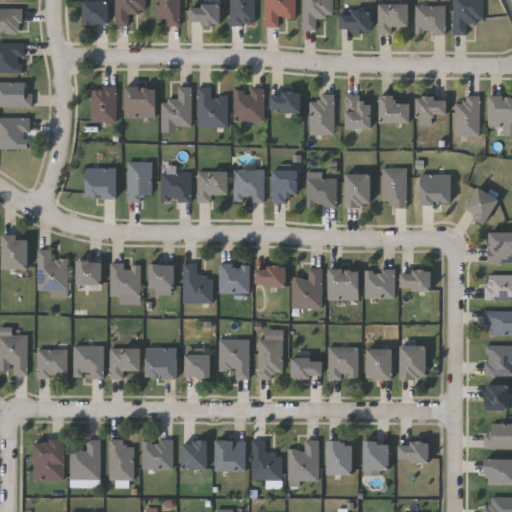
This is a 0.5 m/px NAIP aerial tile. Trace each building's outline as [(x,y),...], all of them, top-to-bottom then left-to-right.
[(109,0),(109,24),(83,24),(83,0),(109,0)] [(114,0),(144,0),(144,12),(128,12),(128,24),(114,24),(114,0)] [(155,19),(155,0),(179,0),(179,24),(164,24),(164,19),(155,19)] [(230,24),(230,0),(255,0),(255,24),(230,24)] [(295,0),(295,16),(278,16),(278,26),(264,26),(264,0),(295,0)] [(315,29),(302,29),(302,0),(332,0),(332,17),(315,17),(315,29)] [(452,0),(482,0),(482,21),(466,21),(466,34),(452,34),(452,0)] [(392,33),(377,33),(377,3),(409,3),(409,26),(392,26),(392,33)] [(221,23),(190,23),(190,4),(221,4),(221,23)] [(445,5),(445,33),(415,33),(415,5),(445,5)] [(0,33),(0,8),(20,8),(20,33),(0,33)] [(371,31),(340,31),(340,11),(371,11),(371,31)] [(22,73),(0,73),(0,42),(22,42),(22,73)] [(0,81),(30,81),(30,106),(0,106),(0,81)] [(191,126),(161,126),(161,99),(178,99),(178,86),(191,86),(191,126)] [(116,122),(91,122),(91,87),(116,87),(116,122)] [(156,117),(125,117),(125,87),(156,87),(156,117)] [(198,127),(198,87),(211,87),(211,96),(228,96),(228,127),(198,127)] [(264,88),(264,121),(234,121),(234,88),(264,88)] [(301,112),(271,112),(271,92),(301,92),(301,112)] [(309,134),(309,101),(320,101),(320,93),(334,93),(334,134),(309,134)] [(371,128),(346,128),(346,94),(359,94),(359,102),(371,102),(371,128)] [(479,136),(455,136),(455,102),(465,102),(465,95),(479,95),(479,136)] [(380,96),(396,96),(396,103),(410,103),(410,123),(380,123),(380,96)] [(507,96),(507,126),(489,126),(489,96),(507,96)] [(447,97),(447,116),(417,116),(417,97),(447,97)] [(0,148),(0,118),(28,118),(28,148),(0,148)] [(127,199),(127,161),(151,161),(151,199),(127,199)] [(117,198),(85,198),(85,167),(117,167),(117,198)] [(406,167),(406,204),(382,204),(382,167),(406,167)] [(263,169),(263,201),(234,201),(234,169),(263,169)] [(273,199),(273,170),(298,170),(298,199),(273,199)] [(229,195),(211,195),(211,201),(197,201),(197,171),(229,171),(229,195)] [(191,172),(191,201),(161,201),(161,172),(191,172)] [(346,207),(346,174),(372,174),(372,207),(346,207)] [(451,174),(451,205),(420,205),(420,174),(451,174)] [(306,206),(306,177),(336,177),(336,206),(306,206)] [(481,223),(464,205),(483,187),(500,204),(481,223)] [(508,232),(511,232),(511,262),(508,262),(489,262),(489,232),(508,232)] [(28,268),(2,268),(2,236),(28,236),(28,268)] [(37,290),(37,249),(52,249),(52,258),(67,258),(67,290),(37,290)] [(78,285),(78,261),(102,261),(102,285),(78,285)] [(213,302),(183,302),(183,263),(196,263),(196,275),(213,275),(213,302)] [(140,264),(140,296),(111,296),(111,264),(140,264)] [(175,264),(175,288),(150,288),(150,264),(175,264)] [(220,292),(220,264),(250,264),(250,292),(220,292)] [(287,286),(256,286),(256,266),(287,266),(287,286)] [(322,308),(292,308),(292,277),(308,277),(308,268),(322,268),(322,308)] [(360,299),(329,299),(329,269),(360,269),(360,299)] [(395,298),(365,298),(365,269),(395,269),(395,298)] [(401,290),(401,270),(431,270),(431,290),(401,290)] [(511,298),(508,298),(486,298),(486,274),(508,274),(511,274),(511,298)] [(508,310),(511,310),(511,334),(508,334),(491,334),(491,325),(485,325),(485,310),(508,310)] [(14,374),(14,364),(0,364),(0,334),(27,334),(27,374),(14,374)] [(236,377),(236,368),(220,368),(220,338),(250,338),(250,377),(236,377)] [(258,378),(258,338),(282,338),(282,371),(275,371),(275,378),(258,378)] [(401,377),(401,344),(427,344),(427,377),(401,377)] [(508,344),(508,374),(485,374),(485,344),(508,344)] [(104,345),(104,377),(74,377),(74,345),(104,345)] [(358,377),(328,377),(328,346),(358,346),(358,377)] [(142,347),(142,369),(124,369),(124,377),(110,377),(110,347),(142,347)] [(178,347),(178,377),(147,377),(147,347),(178,347)] [(394,347),(394,378),(368,378),(368,347),(394,347)] [(37,348),(67,348),(67,377),(37,377),(37,348)] [(212,353),(212,376),(187,376),(187,353),(212,353)] [(293,357),(323,357),(323,376),(293,376),(293,357)] [(508,408),(487,408),(487,383),(508,383),(508,408)] [(511,446),(508,447),(484,447),(484,431),(491,431),(490,422),(508,422),(511,422),(511,446)] [(34,479),(34,439),(65,439),(65,479),(34,479)] [(100,439),(100,479),(70,479),(70,447),(86,447),(86,439),(100,439)] [(133,445),(133,478),(109,478),(109,439),(124,439),(124,445),(133,445)] [(217,439),(247,439),(247,470),(217,470),(217,439)] [(143,440),(173,440),(173,468),(143,468),(143,440)] [(208,468),(183,468),(183,440),(208,440),(208,468)] [(252,479),(252,440),(266,440),(266,452),(282,452),(282,479),(252,479)] [(289,448),(305,448),(305,440),(318,440),(318,479),(289,479),(289,448)] [(329,473),(329,440),(354,440),(354,473),(329,473)] [(365,468),(365,440),(390,440),(390,468),(365,468)] [(429,440),(429,460),(400,460),(399,441),(429,440)] [(511,483),(508,483),(486,483),(486,457),(508,457),(511,457),(511,483)] [(508,495),(511,495),(511,511),(484,511),(484,505),(490,505),(490,495),(508,495)]
